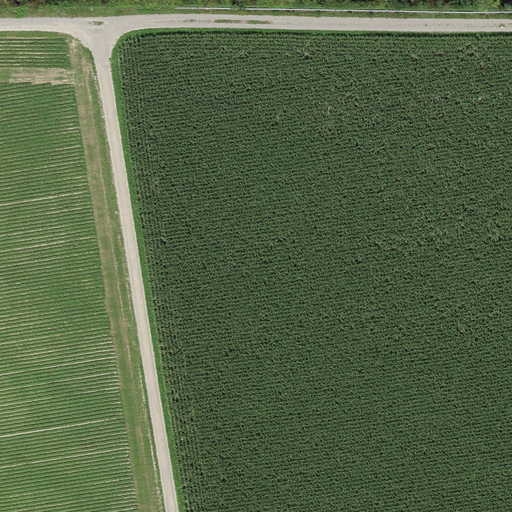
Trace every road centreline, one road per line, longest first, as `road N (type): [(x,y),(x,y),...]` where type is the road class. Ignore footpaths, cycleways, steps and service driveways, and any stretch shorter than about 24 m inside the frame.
road 1 (track): [(0,26),(511,25)]
road 2 (track): [(97,24),(172,511)]
